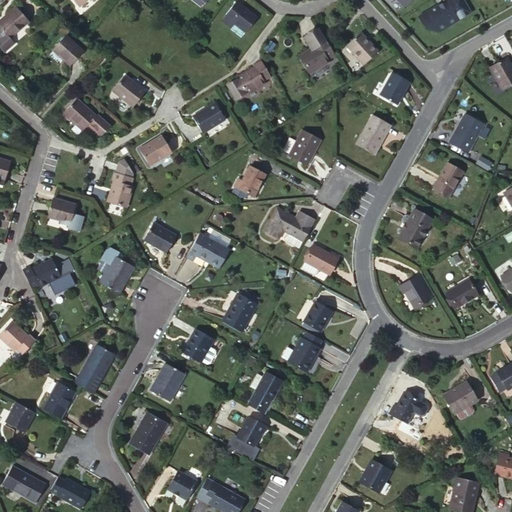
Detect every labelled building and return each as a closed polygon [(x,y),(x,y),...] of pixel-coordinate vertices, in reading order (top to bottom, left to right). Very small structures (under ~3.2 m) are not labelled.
[(470,12),(462,0),(444,0),(418,17),(424,28),(438,32),(470,12)] [(236,3),(221,21),(230,29),(229,30),(240,39),(256,19),(236,3)] [(29,23),(16,8),(0,21),(0,29),(9,40),(29,23)] [(327,60),(333,55),(324,40),(318,30),(303,39),(311,51),(300,58),(309,74),(328,62),(327,60)] [(378,53),(361,34),(346,47),(363,66),(378,53)] [(82,53),(65,37),(54,49),(64,58),(63,60),(70,66),(82,53)] [(511,85),(511,69),(505,59),(489,68),(502,91),(511,85)] [(263,81),(270,77),(260,61),(253,65),(255,68),(236,80),(236,81),(227,86),(236,100),(244,95),(245,95),(264,83),(263,81)] [(410,81),(393,72),(380,94),(397,104),(410,81)] [(124,76),(112,91),(133,108),(145,93),(124,76)] [(103,132),(104,133),(109,128),(96,116),(95,118),(75,100),(62,114),(80,131),(81,132),(87,126),(98,137),(103,132)] [(225,120),(214,104),(192,117),(202,134),(225,120)] [(391,125),(372,114),(356,143),(376,153),(391,125)] [(483,125),(465,114),(448,144),(467,154),(483,125)] [(80,131),(75,126),(71,131),(76,135),(80,131)] [(306,167),(320,141),(301,131),(287,157),(306,167)] [(172,153),(161,136),(139,150),(149,167),(172,153)] [(492,163),(480,156),(476,164),(488,170),(492,163)] [(0,160),(0,178),(5,180),(9,163),(0,160)] [(129,187),(131,179),(130,178),(133,175),(124,160),(119,164),(115,173),(114,173),(112,181),(114,182),(107,203),(125,208),(131,187),(129,187)] [(448,197),(462,173),(446,165),(433,189),(448,197)] [(238,189),(253,197),(264,176),(249,167),(238,189)] [(70,223),(75,206),(51,200),(47,215),(61,219),(61,220),(70,223)] [(287,232),(303,241),(315,221),(302,214),(297,215),(295,219),(276,208),(263,231),(278,239),(283,230),(287,232)] [(424,229),(427,230),(432,219),(413,210),(398,239),(414,248),(424,229)] [(166,254),(176,237),(153,223),(143,241),(166,254)] [(416,249),(427,230),(424,229),(414,248),(416,249)] [(303,241),(287,232),(284,237),(284,241),(299,249),(303,241)] [(218,269),(228,251),(205,238),(199,234),(186,257),(192,261),(195,256),(207,263),(218,269)] [(329,256),(313,247),(304,262),(300,269),(313,275),(316,274),(319,270),(328,275),(337,260),(329,256)] [(98,284),(118,295),(134,268),(113,256),(98,284)] [(456,256),(448,261),(452,267),(460,262),(456,256)] [(22,272),(31,290),(38,286),(39,289),(46,286),(59,278),(51,261),(31,271),(29,269),(22,272)] [(511,292),(511,291),(511,269),(501,277),(511,292)] [(401,286),(405,294),(414,308),(429,299),(416,277),(401,286)] [(59,278),(46,286),(49,293),(63,285),(59,278)] [(468,281),(446,294),(455,309),(470,300),(469,299),(477,295),(468,281)] [(249,301),(251,295),(246,293),(243,298),(238,295),(223,322),(241,333),(257,306),(254,304),(249,301)] [(257,298),(251,295),(249,301),(254,304),(257,298)] [(304,323),(319,332),(320,332),(332,312),(315,303),(303,323),(304,323)] [(10,323),(0,333),(0,338),(14,352),(16,350),(22,355),(35,341),(30,336),(27,338),(10,323)] [(318,335),(319,332),(304,323),(302,326),(318,335)] [(201,363),(208,349),(213,340),(195,330),(182,354),(200,364),(201,363)] [(317,348),(321,341),(308,333),(304,340),(301,339),(294,350),(287,363),(303,372),(312,356),(314,357),(319,349),(317,348)] [(73,384),(92,395),(114,355),(96,345),(73,384)] [(287,363),(294,350),(288,347),(281,359),(287,363)] [(208,349),(201,363),(206,366),(209,365),(214,355),(213,352),(208,349)] [(306,373),(314,357),(312,356),(303,372),(306,373)] [(169,403),(184,375),(164,364),(149,392),(169,403)] [(511,385),(511,364),(496,374),(504,389),(511,385)] [(256,392),(250,402),(266,411),(282,382),(266,373),(263,379),(256,392)] [(256,392),(263,379),(256,376),(250,388),(256,392)] [(61,420),(75,394),(56,383),(42,409),(61,420)] [(476,402),(465,383),(443,396),(454,415),(470,406),(476,402)] [(404,393),(396,408),(392,416),(407,424),(413,413),(420,417),(424,416),(427,409),(426,406),(404,393)] [(248,406),(263,415),(266,411),(250,402),(248,406)] [(35,414),(15,403),(5,423),(24,433),(35,414)] [(470,406),(454,415),(458,421),(461,421),(472,414),(473,412),(470,406)] [(147,455),(165,424),(147,414),(129,444),(147,455)] [(249,418),(237,438),(252,446),(259,433),(262,435),(266,428),(249,418)] [(511,478),(511,459),(507,459),(508,456),(499,454),(495,474),(511,478)] [(373,459),(359,483),(378,493),(391,469),(373,459)] [(45,485),(12,466),(1,485),(34,504),(45,485)] [(186,501),(196,482),(177,471),(167,490),(186,501)] [(89,492),(65,479),(56,496),(80,510),(89,492)] [(206,479),(196,496),(204,500),(203,502),(220,511),(237,511),(244,500),(206,479)] [(459,511),(471,511),(477,484),(456,479),(449,510),(459,511)] [(341,502),(335,511),(357,511),(358,511),(341,502)]
